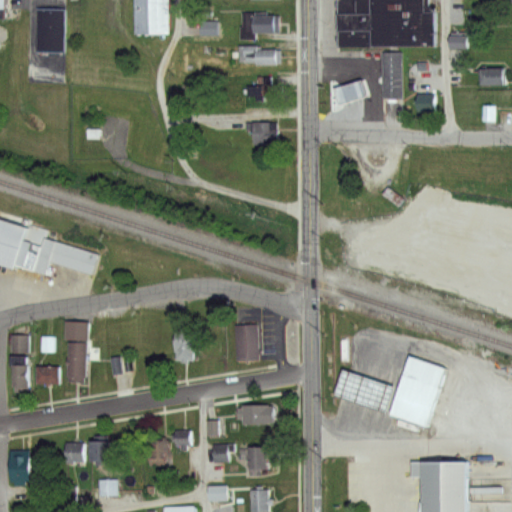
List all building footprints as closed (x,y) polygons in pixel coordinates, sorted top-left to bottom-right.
[(134,0),(166,0),(166,34),(134,34),(134,0)] [(424,0),(425,15),(434,15),(435,47),(337,49),(336,0),(424,0)] [(38,9),(64,9),(64,52),(38,51),(38,9)] [(243,12),(255,11),(255,15),(278,14),(278,32),(255,33),(255,38),(242,39),(241,26),(244,26),(243,12)] [(467,32),(448,32),(448,48),(467,48),(467,32)] [(240,45),(257,45),(257,50),(277,50),(277,65),(255,65),(255,61),(240,61),(240,45)] [(382,52),(399,52),(399,97),(382,97),(382,52)] [(481,68),(504,67),(505,86),(482,87),(481,68)] [(247,85),(258,84),(258,76),(272,76),(273,85),(283,84),(283,93),(265,94),(265,100),(257,101),(257,96),(248,96),(247,85)] [(334,85),(361,77),(367,99),(340,106),(334,85)] [(420,84),(437,85),(436,111),(419,111),(420,84)] [(484,104),(496,104),(496,122),(484,122),(484,104)] [(255,121),(278,121),(278,141),(268,141),(267,146),(255,146),(255,121)] [(449,200),(511,210),(511,291),(433,266),(437,250),(411,244),(421,212),(445,215),(449,200)] [(0,219),(24,228),(26,222),(49,229),(47,237),(100,255),(87,292),(31,273),(30,278),(0,267),(0,219)] [(68,321),(91,322),(88,383),(69,382),(71,339),(67,339),(68,321)] [(238,325),(258,324),(260,359),(239,359),(238,325)] [(179,329),(199,329),(199,353),(196,353),(196,359),(190,359),(190,363),(184,363),(184,359),(179,360),(179,329)] [(12,333),(30,334),(29,388),(16,388),(16,355),(12,355),(12,333)] [(54,350),(54,336),(40,336),(40,350),(54,350)] [(406,354),(443,366),(422,426),(386,413),(406,354)] [(40,365),(62,366),(61,383),(40,383),(40,365)] [(340,368),(389,382),(381,408),(333,395),(340,368)] [(245,404),(271,403),(271,407),(276,406),(277,424),(245,425),(244,418),(239,418),(239,408),(244,408),(245,404)] [(176,431),(193,430),(194,445),(189,445),(189,450),(183,451),(183,445),(178,445),(178,441),(174,441),(174,434),(176,434),(176,431)] [(153,440),(170,440),(170,458),(167,459),(167,465),(153,465),(153,440)] [(94,441),(112,441),(112,461),(105,461),(105,464),(97,464),(97,461),(94,461),(94,441)] [(68,442),(86,443),(86,462),(68,462),(68,442)] [(252,447),(270,447),(270,469),(262,469),(262,474),(252,474),(252,447)] [(13,454),(31,454),(31,483),(13,483),(13,454)] [(408,458),(466,457),(467,511),(416,511),(416,475),(408,475),(408,458)] [(101,479),(118,479),(120,489),(145,488),(145,497),(119,499),(118,496),(102,496),(101,479)] [(254,490),(271,490),(271,497),(275,498),(274,506),(270,506),(270,511),(253,511),(254,490)]
